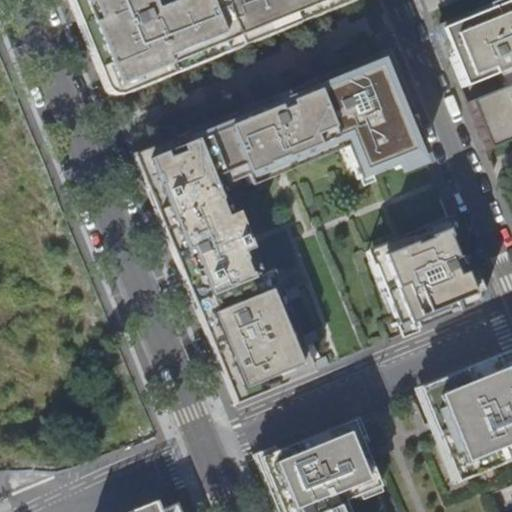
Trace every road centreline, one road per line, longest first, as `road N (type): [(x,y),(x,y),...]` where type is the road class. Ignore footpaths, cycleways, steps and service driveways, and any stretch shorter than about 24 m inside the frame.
road 1 (residential): [(207,455),(20,0)]
road 2 (residential): [(511,330),(207,455)]
road 3 (residential): [(396,0),(511,284)]
road 4 (residential): [(73,511),(207,455)]
